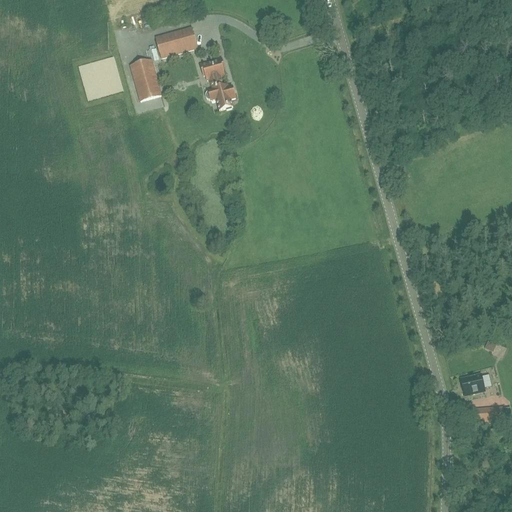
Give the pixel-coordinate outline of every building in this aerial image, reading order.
[(161,60),(198,50),(192,29),(155,39),(161,60)] [(225,71),(222,59),(217,60),(217,62),(205,65),(205,64),(200,65),(203,77),(205,76),(206,77),(207,82),(224,77),(223,72),(225,71)] [(140,103),(161,97),(151,61),(130,67),(140,103)] [(224,88),(221,78),(224,77),(223,72),(224,77),(207,82),(210,81),(212,91),(208,92),(209,93),(207,94),(206,96),(206,97),(206,99),(207,101),(209,101),(211,101),(211,102),(216,101),(219,112),(226,110),(227,112),(232,110),(232,108),(233,108),(231,101),(236,100),(232,87),(229,88),(229,87),(224,88)] [(484,350),(493,354),(496,347),(488,343),(484,350)] [(465,397),(485,393),(481,376),(461,381),(465,397)] [(484,411),(485,423),(488,423),(503,422),(502,410),(484,411)]
